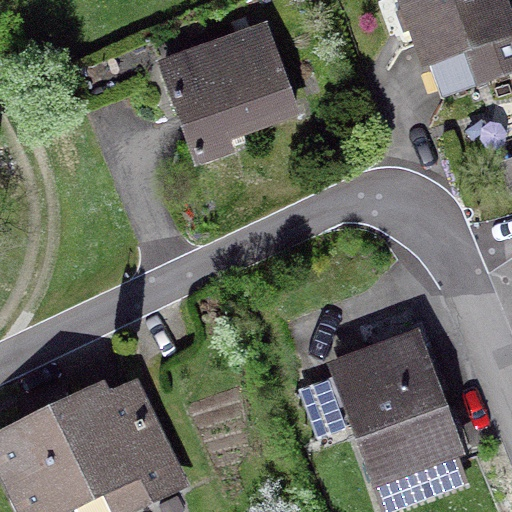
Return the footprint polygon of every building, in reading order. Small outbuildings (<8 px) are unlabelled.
[(399,0),(437,102),(511,74),(511,50),(493,0),(399,0)] [(223,137),(291,112),(263,36),(228,49),(224,38),(212,42),(216,53),(159,74),(191,162),(227,149),(223,137)] [(371,484),(455,452),(416,347),(332,380),(371,484)] [(314,439),(337,431),(321,386),(298,395),(314,439)] [(116,511),(121,511),(172,488),(127,395),(98,409),(95,403),(85,399),(74,405),(70,415),(74,423),(61,430),(55,418),(0,444),(0,463),(23,511),(54,511),(105,488),(116,511)]
